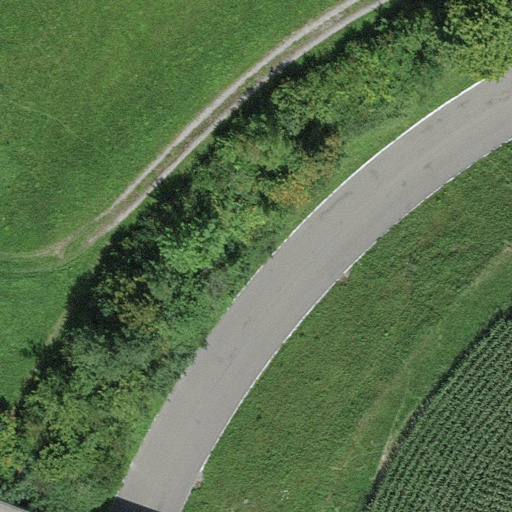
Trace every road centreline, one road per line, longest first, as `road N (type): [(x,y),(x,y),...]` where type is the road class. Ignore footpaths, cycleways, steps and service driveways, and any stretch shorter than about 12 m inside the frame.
road 1 (track): [(8,415),(105,242),(277,62),(378,0)]
road 2 (residential): [(146,511),(198,406),(290,283),(381,195),(511,103)]
